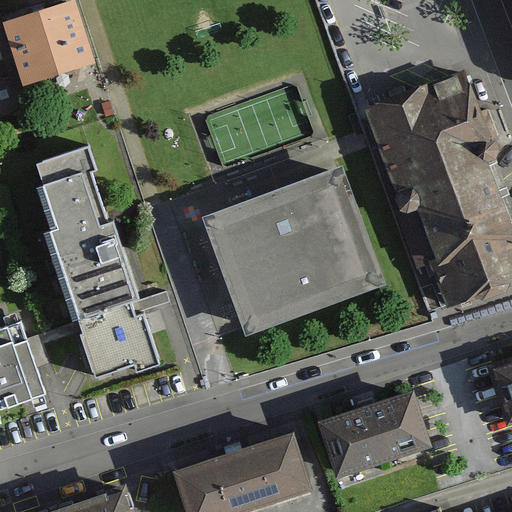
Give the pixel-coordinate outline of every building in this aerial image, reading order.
[(2,25),(22,86),(92,64),(73,3),(2,25)] [(446,312),(511,290),(511,227),(510,228),(484,148),(491,146),(467,71),(363,105),(416,269),(430,265),(446,312)] [(210,113),(228,160),(318,127),(306,94),(293,99),(288,85),(210,113)] [(127,303),(141,299),(116,222),(96,229),(94,222),(107,218),(84,148),(29,165),(96,374),(128,364),(131,372),(158,364),(143,317),(133,320),(127,303)] [(202,218),(243,333),(381,284),(340,168),(202,218)] [(19,312),(0,318),(0,394),(43,380),(19,312)] [(511,366),(492,373),(511,431),(511,366)] [(317,423),(336,479),(430,448),(411,392),(317,423)] [(173,473),(185,511),(250,511),(309,493),(290,435),(173,473)] [(63,511),(126,511),(120,493),(63,511)] [(441,511),(438,501),(406,511),(441,511)]
